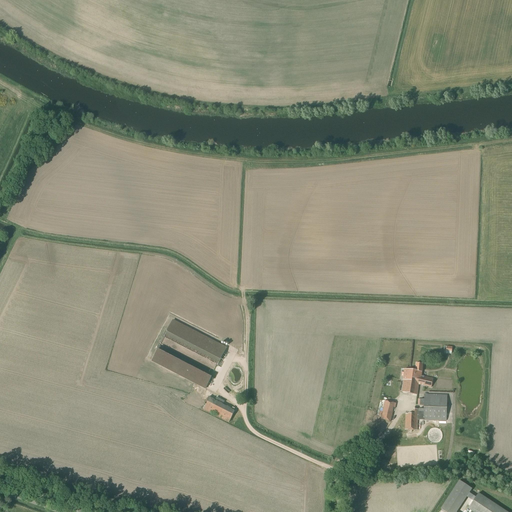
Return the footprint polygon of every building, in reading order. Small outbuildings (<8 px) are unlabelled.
[(173,317),(164,334),(220,363),(223,357),(231,360),(236,350),(173,317)] [(159,346),(151,361),(212,393),(219,381),(211,377),(213,374),(159,346)] [(421,376),(423,364),(416,363),(415,370),(404,369),(403,380),(404,380),(402,392),(417,395),(419,385),(431,388),(433,378),(421,376)] [(405,414),(405,430),(417,430),(417,425),(417,420),(421,420),(446,421),(447,408),(447,395),(424,394),(424,399),(420,398),(420,400),(418,400),(418,406),(423,406),(423,409),(417,409),(413,409),(413,414),(408,414),(405,414)] [(229,422),(235,410),(209,397),(202,409),(229,422)] [(395,408),(396,403),(385,401),(380,419),(391,422),(393,411),(392,411),(393,408),(395,408)] [(472,489),(459,481),(440,509),(445,511),(456,511),(467,497),(473,501),(468,509),(471,511),(507,511),(478,494),(476,497),(469,493),(472,489)]
